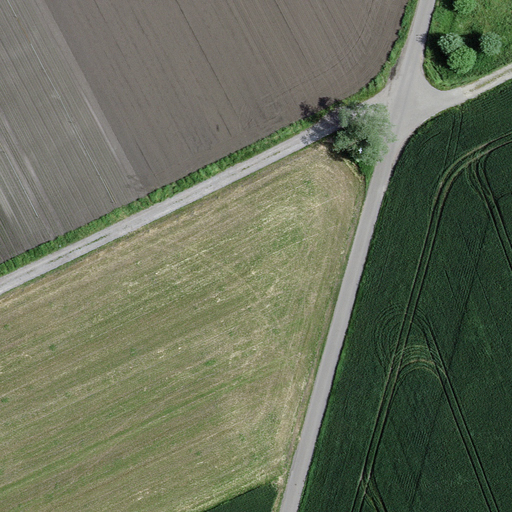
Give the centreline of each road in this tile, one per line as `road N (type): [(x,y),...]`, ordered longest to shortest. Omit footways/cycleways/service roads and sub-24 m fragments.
road 1 (track): [(422,0),(279,511)]
road 2 (track): [(511,72),(388,130)]
